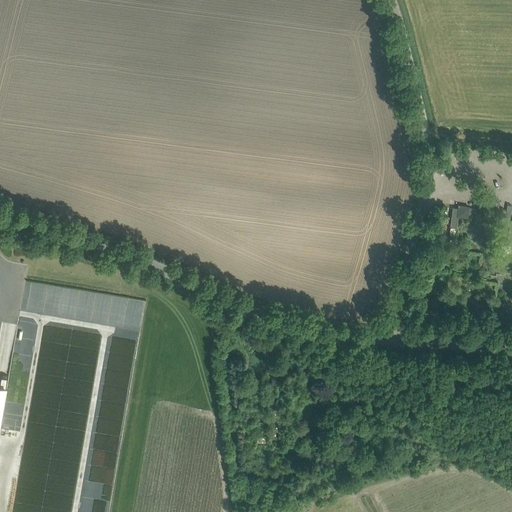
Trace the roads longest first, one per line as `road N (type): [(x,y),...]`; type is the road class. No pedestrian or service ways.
road 1 (tertiary): [(388,338),(272,318),(104,247),(0,217)]
road 2 (unclassified): [(388,338),(429,154),(390,0)]
road 3 (tertiary): [(511,352),(388,338)]
